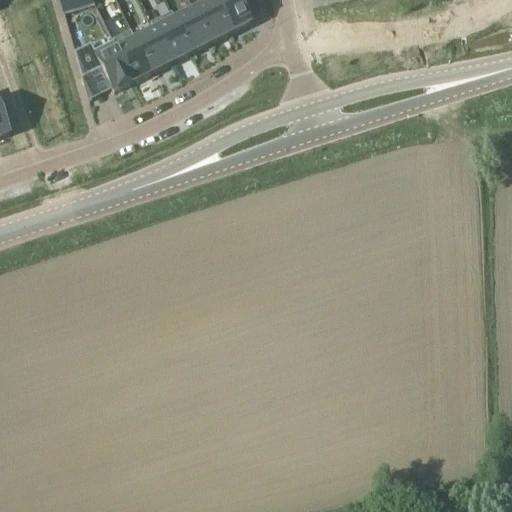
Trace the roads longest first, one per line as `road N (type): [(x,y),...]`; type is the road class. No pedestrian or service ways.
road 1 (residential): [(288,41),(176,117),(0,184)]
road 2 (unclassified): [(0,234),(180,175)]
road 3 (unclassified): [(473,82),(412,82),(304,111)]
road 4 (unclassified): [(310,135),(473,82)]
road 5 (unclassified): [(304,111),(230,139),(180,175)]
road 6 (unclassified): [(180,175),(310,135)]
